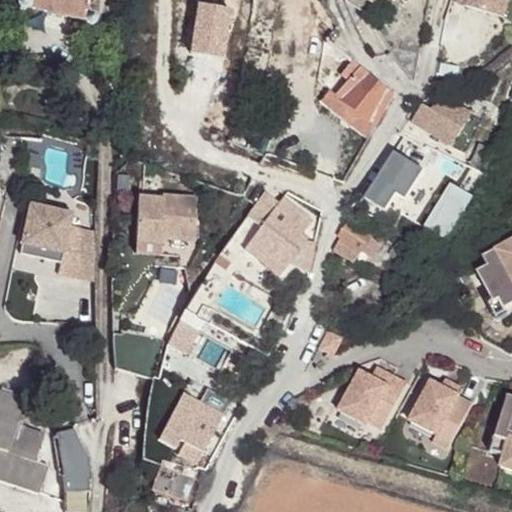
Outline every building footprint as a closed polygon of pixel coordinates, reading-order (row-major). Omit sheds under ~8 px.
[(29,0),(29,2),(27,11),(83,23),(85,15),(88,0),(29,0)] [(510,0),(455,0),(453,6),(503,22),(510,0)] [(27,11),(29,2),(21,1),(17,2),(17,3),(16,9),(19,12),(24,13),(27,11)] [(85,15),(83,23),(86,27),(90,28),(92,28),(96,25),(96,20),(92,16),(85,15)] [(398,44),(391,76),(408,91),(416,48),(398,44)] [(333,95),(372,129),(382,113),(390,96),(357,66),(350,60),(337,75),(345,80),(333,95)] [(413,122),(453,147),(463,129),(423,105),(413,122)] [(395,158),(411,167),(414,168),(420,159),(398,144),(391,156),(395,158)] [(485,171),(494,150),(480,144),(471,165),(485,171)] [(386,210),(411,167),(395,158),(369,200),(386,210)] [(453,192),(444,211),(462,222),(472,201),(453,192)] [(167,203),(142,202),(140,248),(165,249),(165,243),(198,244),(200,201),(167,200),(167,203)] [(289,263),(306,242),(302,239),(311,227),(281,203),(244,250),(277,278),(289,263)] [(70,232),(73,219),(31,211),(24,250),(66,258),(70,232)] [(446,246),(460,227),(462,222),(444,211),(431,237),(446,246)] [(350,223),(341,236),(343,237),(364,251),(372,258),(382,244),(373,237),(350,223)] [(81,234),(70,232),(66,258),(62,280),(83,283),(81,234)] [(357,262),(364,251),(343,237),(336,249),(357,262)] [(314,247),(306,242),(289,263),(306,277),(314,247)] [(511,242),(485,257),(490,266),(480,272),(494,299),(496,303),(502,300),(507,310),(511,307),(511,242)] [(404,243),(393,255),(410,272),(422,261),(404,243)] [(140,248),(139,257),(165,259),(165,249),(140,248)] [(494,299),(488,302),(499,322),(510,316),(507,310),(502,300),(496,303),(494,299)] [(325,325),(316,343),(331,350),(340,332),(325,325)] [(171,351),(166,370),(197,380),(203,361),(171,351)] [(381,367),(375,377),(391,385),(396,375),(381,367)] [(375,377),(363,370),(342,411),(370,426),(372,423),(386,431),(411,383),(396,375),(391,385),(375,377)] [(448,379),(445,385),(459,393),(462,387),(448,379)] [(434,380),(413,421),(440,435),(436,443),(451,451),(477,402),(459,393),(445,385),(434,380)] [(511,394),(511,395),(499,437),(511,440),(507,456),(504,468),(511,470),(511,394)] [(0,486),(34,497),(43,469),(30,466),(39,437),(12,427),(20,400),(0,395),(0,486)] [(178,450),(202,460),(223,415),(180,395),(155,448),(175,457),(178,450)] [(65,480),(92,480),(88,456),(74,429),(59,433),(65,480)] [(499,437),(494,452),(507,456),(511,440),(499,437)] [(156,466),(147,496),(182,507),(194,477),(156,466)]
